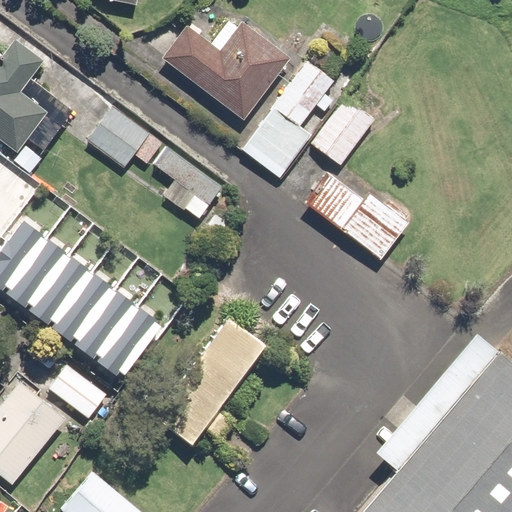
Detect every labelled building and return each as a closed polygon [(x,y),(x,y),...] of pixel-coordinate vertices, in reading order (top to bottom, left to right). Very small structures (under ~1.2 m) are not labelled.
[(190,25),(166,55),(247,119),(295,60),(234,12),(211,41),(190,25)] [(0,139),(15,150),(46,110),(19,90),(42,59),(15,39),(2,56),(0,54),(0,139)] [(332,77),(308,60),(244,153),(281,178),(312,134),(299,125),(332,77)] [(378,118),(350,95),(310,144),(339,167),(378,118)] [(105,116),(79,148),(115,177),(141,144),(105,116)] [(226,186),(168,144),(155,161),(178,178),(165,195),(200,220),(226,186)] [(332,174),(309,207),(380,258),(412,215),(372,186),(364,197),(332,174)] [(24,215),(0,246),(0,280),(120,370),(161,316),(24,215)] [(177,290),(144,264),(130,282),(151,299),(163,308),(177,290)] [(190,446),(269,342),(230,313),(151,417),(190,446)] [(313,511),(483,511),(511,478),(511,349),(477,320),(313,511)] [(68,366),(51,388),(86,415),(103,392),(68,366)] [(17,382),(0,404),(0,471),(17,484),(66,418),(17,382)] [(141,511),(89,470),(60,506),(67,511),(141,511)]
